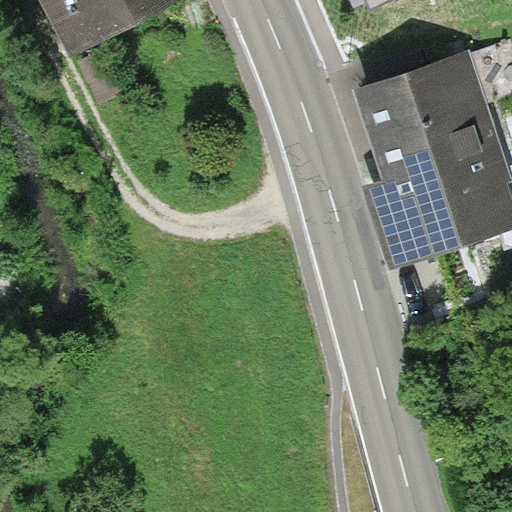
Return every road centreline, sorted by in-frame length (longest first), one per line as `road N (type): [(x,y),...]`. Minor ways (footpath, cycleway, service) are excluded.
road 1 (tertiary): [(255,0),(297,112),(407,511)]
road 2 (track): [(362,348),(335,373),(336,511)]
